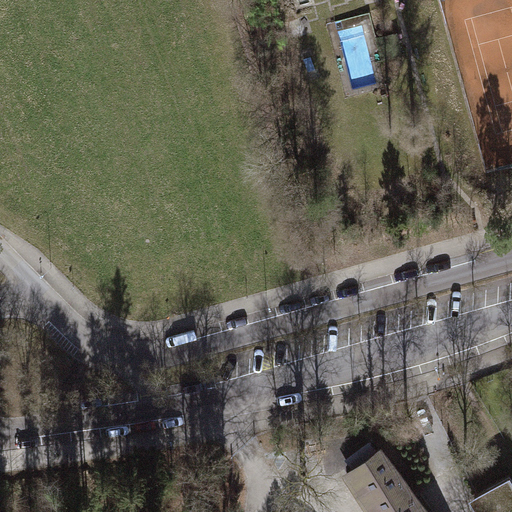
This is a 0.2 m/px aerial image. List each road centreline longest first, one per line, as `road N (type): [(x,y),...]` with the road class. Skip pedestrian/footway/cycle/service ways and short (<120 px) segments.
road 1 (residential): [(511,259),(199,345),(136,354),(93,342),(0,256)]
road 2 (track): [(399,348),(460,511)]
road 3 (track): [(323,511),(310,501),(256,490),(221,400)]
